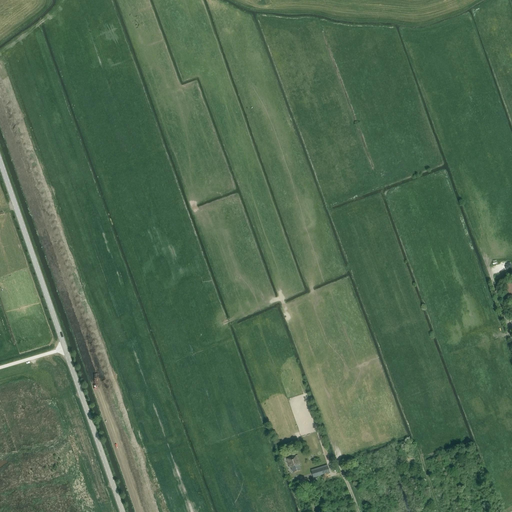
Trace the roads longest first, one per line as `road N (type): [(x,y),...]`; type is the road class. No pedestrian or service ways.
road 1 (tertiary): [(64,348),(0,161)]
road 2 (tertiary): [(122,511),(64,348)]
